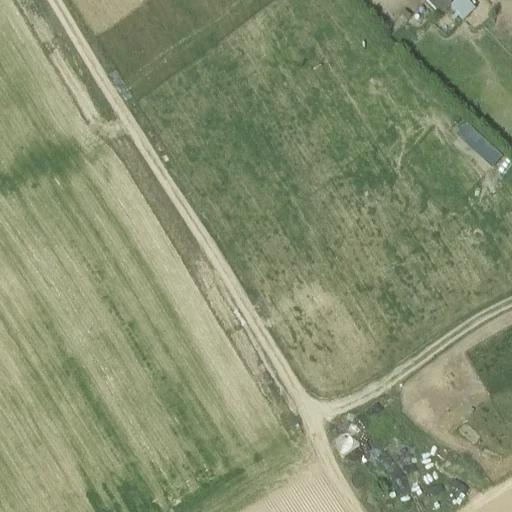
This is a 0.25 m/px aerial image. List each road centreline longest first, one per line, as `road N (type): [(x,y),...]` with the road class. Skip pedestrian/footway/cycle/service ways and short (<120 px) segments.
road 1 (track): [(59,0),(358,511)]
road 2 (track): [(307,418),(400,374),(439,341),(511,300)]
